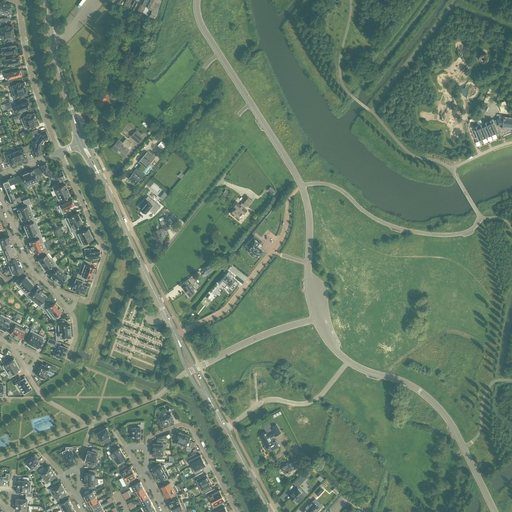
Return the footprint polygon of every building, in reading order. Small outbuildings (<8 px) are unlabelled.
[(0,2),(0,11),(7,13),(7,14),(12,14),(11,9),(10,9),(11,6),(0,2)] [(0,28),(1,34),(13,32),(12,26),(8,27),(8,26),(4,26),(4,27),(0,28)] [(13,32),(1,34),(2,40),(6,39),(6,40),(10,40),(10,39),(14,38),(13,32)] [(0,48),(0,53),(0,54),(7,53),(7,56),(11,55),(11,52),(16,51),(15,45),(0,48)] [(3,60),(4,66),(10,65),(11,67),(15,67),(14,64),(20,63),(18,57),(3,60)] [(20,70),(9,72),(4,74),(5,79),(12,78),(12,80),(16,79),(16,77),(21,75),(20,70)] [(10,86),(11,92),(25,88),(24,82),(20,83),(20,82),(16,83),(16,84),(10,86)] [(25,88),(11,92),(13,98),(19,96),(19,97),(23,96),(23,95),(27,94),(25,88)] [(103,96),(101,95),(97,103),(103,106),(106,101),(108,102),(109,103),(109,102),(113,105),(117,98),(111,95),(111,96),(104,93),(103,96)] [(30,107),(28,101),(13,107),(15,113),(17,112),(18,114),(22,112),(22,113),(26,111),(29,109),(28,107),(30,107)] [(20,118),(23,124),(36,118),(34,113),(30,114),(30,113),(26,115),(26,116),(20,118)] [(494,121),(493,121),(492,120),(474,128),(479,139),(488,136),(497,131),(494,125),(496,125),(496,126),(511,127),(511,115),(491,113),(494,121)] [(36,118),(23,124),(25,130),(31,127),(31,128),(35,127),(35,126),(39,124),(36,118)] [(35,141),(41,144),(44,140),(48,138),(46,133),(45,130),(40,132),(41,135),(40,135),(39,136),(38,136),(37,135),(34,139),(34,140),(35,141)] [(142,138),(135,132),(131,137),(138,143),(142,138)] [(118,140),(112,147),(116,151),(116,150),(123,156),(129,150),(127,148),(131,143),(126,139),(122,143),(118,140)] [(163,149),(167,143),(161,140),(158,146),(163,149)] [(41,144),(35,141),(34,150),(32,151),(34,157),(36,156),(42,154),(40,149),(41,144)] [(16,148),(17,151),(21,161),(27,159),(25,153),(30,150),(28,145),(22,147),(22,146),(16,148)] [(16,163),(11,150),(6,152),(5,151),(2,153),(5,161),(8,159),(10,165),(10,166),(16,163)] [(11,150),(16,163),(21,161),(17,151),(12,153),(11,150)] [(138,162),(146,168),(154,158),(147,152),(138,162)] [(43,173),(50,178),(52,172),(48,169),(46,164),(41,166),(41,167),(38,168),(39,168),(40,173),(43,172),(43,173)] [(129,174),(131,176),(128,179),(132,182),(131,182),(134,185),(134,184),(135,185),(140,179),(142,180),(145,176),(137,168),(133,173),(131,172),(129,174)] [(33,170),(28,172),(33,185),(38,182),(37,180),(40,179),(38,174),(38,173),(35,174),(35,173),(34,174),(33,170)] [(52,172),(50,178),(58,179),(59,178),(59,181),(65,179),(64,176),(62,171),(57,173),(52,172)] [(33,185),(28,172),(22,174),(22,175),(24,178),(23,178),(24,179),(26,183),(23,184),(25,190),(28,189),(27,187),(33,185)] [(6,192),(7,194),(12,191),(10,185),(16,183),(14,178),(8,180),(2,182),(5,189),(6,192)] [(52,187),(55,195),(67,190),(65,184),(61,186),(60,186),(59,187),(58,185),(52,187)] [(67,190),(55,195),(59,203),(65,201),(64,198),(65,197),(66,197),(70,195),(67,190)] [(12,191),(7,194),(12,205),(21,202),(19,196),(15,198),(12,191)] [(230,214),(237,219),(241,215),(242,217),(243,217),(244,215),(244,214),(247,210),(244,208),(246,205),(247,207),(252,200),(245,195),(240,201),(242,202),(240,205),(237,202),(234,206),(236,208),(234,210),(230,214)] [(145,199),(141,204),(143,205),(140,208),(145,213),(149,209),(154,214),(160,207),(148,196),(145,199)] [(72,199),(58,205),(62,214),(71,210),(69,207),(74,204),(72,199)] [(16,209),(19,215),(31,210),(29,205),(31,204),(30,201),(24,203),(22,204),(23,207),(16,209)] [(27,218),(28,220),(34,218),(31,210),(19,215),(21,220),(27,218)] [(64,218),(67,224),(80,218),(78,213),(73,215),(71,212),(65,214),(66,217),(64,218)] [(23,226),(25,231),(38,226),(34,218),(28,220),(29,223),(23,226)] [(69,230),(70,232),(79,229),(77,225),(80,224),(80,225),(82,224),(82,223),(80,218),(67,224),(69,229),(69,230)] [(161,226),(162,228),(153,232),(158,244),(165,241),(162,233),(164,232),(163,231),(170,228),(168,223),(166,220),(160,223),(161,226)] [(34,234),(35,236),(41,234),(38,226),(25,231),(27,236),(34,234)] [(74,234),(77,240),(90,234),(88,229),(83,231),(82,230),(81,230),(82,231),(80,231),(79,229),(70,232),(70,233),(73,232),(74,234)] [(28,242),(31,247),(43,242),(41,237),(42,237),(41,234),(35,236),(36,239),(33,240),(32,240),(32,241),(28,242)] [(90,234),(77,240),(80,245),(79,245),(81,248),(87,246),(85,243),(87,242),(88,242),(87,241),(93,239),(90,234)] [(0,238),(0,245),(11,241),(9,235),(6,237),(0,238)] [(260,242),(254,237),(250,242),(253,244),(248,250),(251,252),(250,253),(253,256),(254,255),(257,257),(260,254),(261,255),(263,252),(257,247),(260,242)] [(40,253),(48,250),(50,249),(48,244),(52,243),(50,240),(43,242),(31,247),(32,250),(31,250),(32,253),(33,252),(33,253),(37,251),(37,252),(38,251),(39,250),(40,253)] [(0,245),(2,250),(13,246),(11,241),(0,245)] [(2,250),(4,255),(15,251),(13,246),(2,250)] [(84,248),(85,258),(100,257),(99,251),(94,252),(93,248),(84,248)] [(37,261),(41,265),(51,257),(50,259),(46,254),(50,252),(48,250),(40,253),(41,254),(43,257),(37,261)] [(4,255),(6,260),(17,256),(15,251),(4,255)] [(6,260),(8,265),(19,261),(17,256),(6,260)] [(50,266),(52,269),(57,265),(56,264),(51,257),(41,265),(44,270),(50,266)] [(81,263),(79,268),(93,273),(95,268),(90,266),(91,262),(82,259),(81,262),(81,263)] [(10,270),(21,266),(19,261),(8,265),(10,265),(12,269),(10,270)] [(215,268),(211,262),(210,262),(202,269),(206,275),(211,271),(215,268)] [(50,276),(55,280),(63,270),(57,265),(52,269),(54,271),(50,276)] [(21,266),(10,270),(12,275),(23,271),(21,266)] [(93,273),(79,268),(77,274),(76,277),(82,279),(83,276),(85,277),(86,277),(86,276),(92,278),(93,273)] [(63,270),(55,280),(59,284),(63,279),(66,281),(70,276),(67,274),(66,275),(62,272),(63,270)] [(228,270),(218,282),(222,285),(223,284),(224,285),(224,284),(223,284),(224,282),(229,286),(228,287),(232,289),(235,285),(232,282),(234,279),(231,278),(234,275),(228,270)] [(14,282),(20,289),(30,280),(26,276),(20,280),(18,278),(14,282)] [(75,291),(79,292),(80,292),(84,294),(87,286),(81,284),(82,281),(76,278),(72,289),(76,291),(75,291)] [(20,289),(26,296),(30,291),(28,289),(33,284),(30,280),(20,289)] [(186,286),(183,288),(189,297),(197,291),(189,280),(184,283),(186,286)] [(26,296),(34,302),(42,292),(37,288),(33,293),(30,291),(26,296)] [(42,292),(34,302),(38,306),(37,307),(39,309),(45,302),(42,301),(47,295),(42,292)] [(43,310),(47,315),(59,305),(55,301),(51,305),(48,302),(41,307),(43,310)] [(59,305),(47,315),(51,319),(53,322),(60,316),(58,313),(62,310),(59,305)] [(8,325),(10,327),(13,321),(6,317),(0,327),(0,328),(4,331),(8,325)] [(9,334),(15,337),(21,325),(13,321),(10,327),(13,328),(12,329),(11,329),(11,330),(9,334)] [(55,325),(55,331),(70,330),(70,324),(69,324),(66,324),(66,325),(64,325),(63,321),(57,321),(57,325),(55,325)] [(21,325),(15,337),(20,339),(22,336),(22,335),(23,333),(26,335),(29,329),(26,328),(25,329),(20,327),(21,325)] [(27,343),(32,346),(38,334),(30,330),(27,336),(30,337),(27,343)] [(70,330),(55,331),(56,337),(56,340),(65,340),(65,336),(70,335),(70,330)] [(38,334),(32,346),(37,349),(40,344),(42,345),(45,339),(43,338),(43,337),(38,334)] [(57,344),(56,344),(56,345),(56,346),(55,346),(55,347),(56,347),(58,348),(57,352),(55,351),(54,351),(54,352),(53,356),(52,356),(53,356),(58,358),(59,359),(59,358),(59,357),(62,358),(63,358),(66,348),(59,345),(57,344)] [(2,366),(5,370),(16,363),(13,358),(9,361),(7,359),(1,362),(3,365),(2,366)] [(50,369),(52,365),(46,362),(44,365),(42,364),(41,364),(40,368),(38,371),(39,371),(37,375),(44,378),(48,368),(50,369)] [(16,363),(5,370),(8,375),(7,376),(9,378),(16,374),(15,371),(19,368),(16,363)] [(17,377),(11,381),(13,385),(14,385),(17,383),(23,393),(24,394),(24,393),(31,389),(31,388),(31,389),(25,378),(24,378),(21,380),(19,376),(18,376),(19,376),(17,377)] [(162,415),(163,416),(162,417),(160,418),(159,418),(159,419),(162,426),(163,426),(174,422),(174,421),(171,414),(171,413),(170,414),(169,414),(167,415),(166,415),(166,413),(162,415)] [(133,427),(132,439),(140,440),(141,428),(144,428),(144,422),(141,422),(141,424),(138,424),(138,427),(133,427)] [(267,431),(267,432),(259,435),(266,448),(268,446),(269,447),(270,446),(269,446),(273,444),(270,438),(274,435),(275,436),(280,433),(276,425),(271,428),(269,423),(263,425),(267,431)] [(100,441),(102,444),(110,439),(108,436),(109,435),(108,432),(109,432),(106,427),(105,428),(104,427),(100,430),(101,431),(97,433),(101,440),(100,441)] [(180,447),(181,444),(184,434),(179,432),(177,435),(174,434),(172,440),(175,441),(174,444),(180,447)] [(181,444),(193,448),(195,442),(191,441),(191,442),(188,441),(190,436),(184,434),(181,444)] [(163,444),(163,440),(157,440),(157,443),(153,443),(153,449),(166,450),(166,444),(163,444)] [(66,446),(66,450),(62,452),(64,455),(63,455),(69,466),(69,465),(69,466),(70,465),(70,466),(74,464),(74,463),(75,462),(73,458),(75,457),(72,451),(72,446),(66,446)] [(109,455),(112,460),(123,453),(119,448),(117,450),(115,447),(109,450),(111,453),(109,455)] [(88,450),(86,456),(99,459),(101,451),(92,448),(91,451),(88,450)] [(166,450),(153,449),(152,455),(156,455),(156,458),(162,459),(163,456),(165,456),(166,450)] [(123,453),(112,460),(117,467),(125,462),(123,460),(126,458),(123,453)] [(186,458),(191,466),(203,460),(200,454),(197,456),(196,453),(186,458)] [(32,456),(29,459),(30,460),(27,463),(27,464),(26,465),(30,469),(31,468),(32,468),(35,470),(40,465),(38,463),(38,462),(36,460),(38,458),(35,455),(33,457),(32,456)] [(99,459),(86,456),(85,461),(88,462),(87,466),(93,467),(94,464),(97,465),(99,459)] [(281,466),(284,472),(285,474),(288,472),(288,473),(288,472),(289,472),(296,468),(296,469),(300,467),(295,458),(291,459),(292,460),(289,462),(289,463),(288,464),(287,463),(281,466)] [(203,460),(191,466),(195,474),(204,469),(203,466),(206,465),(203,460)] [(152,471),(155,476),(167,470),(164,464),(161,466),(160,463),(154,466),(156,469),(152,471)] [(118,469),(122,477),(134,471),(131,466),(128,468),(126,465),(118,469)] [(42,478),(42,479),(53,471),(49,466),(45,469),(43,466),(38,470),(40,472),(40,473),(44,477),(42,478)] [(85,473),(85,479),(95,479),(95,478),(95,469),(89,469),(89,473),(85,473)] [(161,479),(163,482),(168,479),(167,476),(169,475),(167,470),(155,476),(158,481),(161,479)] [(44,484),(46,487),(51,484),(49,481),(56,476),(53,471),(42,479),(46,483),(44,484)] [(134,471),(122,477),(127,485),(135,481),(133,478),(136,476),(134,471)] [(193,477),(198,485),(209,479),(206,474),(204,475),(203,472),(193,477)] [(308,476),(304,472),(296,480),(300,484),(308,476)] [(6,480),(9,480),(9,474),(6,473),(6,477),(3,476),(0,476),(0,483),(3,484),(3,480),(6,480)] [(18,480),(17,486),(31,487),(31,481),(29,481),(29,477),(23,477),(23,480),(18,480)] [(95,479),(85,479),(85,485),(89,485),(89,488),(95,488),(95,485),(98,485),(98,478),(95,478),(95,479)] [(161,486),(164,492),(175,486),(175,485),(175,486),(171,478),(168,479),(163,482),(164,485),(161,486)] [(209,479),(198,485),(202,493),(212,488),(210,485),(212,484),(209,479)] [(132,486),(134,491),(143,486),(140,481),(132,486)] [(49,489),(52,495),(64,488),(61,483),(53,487),(51,484),(46,487),(48,490),(49,489)] [(26,493),(26,496),(32,496),(32,493),(30,493),(31,487),(17,486),(17,492),(26,493)] [(134,491),(137,496),(146,491),(143,486),(134,491)] [(170,495),(171,498),(177,495),(175,492),(178,491),(175,486),(164,492),(167,497),(170,495)] [(318,487),(313,494),(317,497),(323,491),(318,487)] [(64,488),(52,495),(55,500),(53,501),(55,504),(60,501),(59,498),(67,494),(64,488)] [(205,493),(210,502),(222,495),(219,490),(216,491),(215,488),(205,493)] [(297,488),(289,496),(294,500),(295,499),(297,502),(303,496),(300,493),(301,492),(297,488)] [(84,496),(87,501),(95,496),(93,491),(84,496)] [(138,496),(140,501),(148,496),(146,491),(137,496),(138,496)] [(169,502),(172,508),(183,502),(181,497),(178,498),(177,495),(171,498),(172,501),(169,502)] [(222,495),(210,502),(214,510),(223,505),(222,502),(225,500),(222,495)] [(16,498),(16,504),(29,506),(29,505),(27,505),(28,499),(32,500),(32,496),(26,496),(26,499),(16,498)] [(87,501),(89,505),(99,500),(98,500),(95,496),(87,501)] [(142,506),(151,501),(148,496),(140,501),(143,506),(142,506)] [(58,504),(61,509),(71,504),(69,498),(58,504)] [(89,505),(92,510),(101,505),(99,500),(89,505)] [(142,506),(145,511),(154,506),(151,501),(142,506)] [(306,508),(303,511),(314,511),(317,511),(320,509),(318,508),(319,507),(312,501),(308,505),(306,507),(306,508)] [(176,511),(177,511),(184,511),(187,511),(183,502),(172,508),(173,511),(176,511)]
